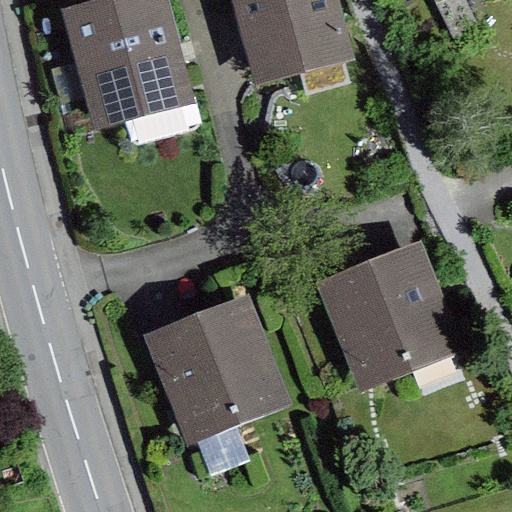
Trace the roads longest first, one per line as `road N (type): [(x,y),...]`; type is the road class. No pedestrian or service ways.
road 1 (residential): [(511,184),(439,206),(222,242),(33,286)]
road 2 (tertiary): [(33,286),(102,511)]
road 3 (tertiary): [(0,155),(33,286)]
